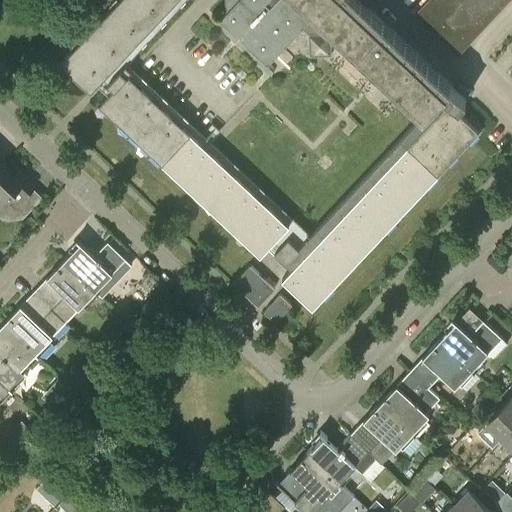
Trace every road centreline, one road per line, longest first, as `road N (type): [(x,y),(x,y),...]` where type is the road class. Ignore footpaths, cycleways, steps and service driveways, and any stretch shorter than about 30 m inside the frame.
road 1 (residential): [(463,261),(340,394),(311,399),(90,194)]
road 2 (residential): [(0,285),(90,194)]
road 3 (residential): [(90,194),(0,108)]
